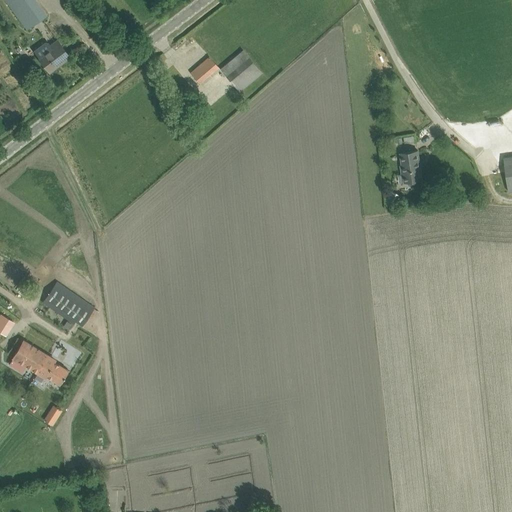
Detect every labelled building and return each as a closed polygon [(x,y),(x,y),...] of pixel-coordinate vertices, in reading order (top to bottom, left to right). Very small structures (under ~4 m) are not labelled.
[(35,0),(5,0),(27,29),(46,15),(35,0)] [(511,0),(407,0),(415,62),(511,50),(511,0)] [(52,48),(39,58),(48,71),(60,62),(61,63),(69,57),(57,40),(50,45),(52,48)] [(220,69),(239,91),(262,72),(243,50),(220,69)] [(191,72),(201,85),(220,69),(209,57),(191,72)] [(511,58),(442,68),(450,124),(490,118),(489,109),(486,109),(485,101),(495,100),(495,96),(510,94),(509,86),(511,86),(511,58)] [(401,153),(405,182),(422,180),(418,150),(401,153)] [(400,195),(391,191),(386,201),(395,206),(400,195)] [(91,314),(84,308),(86,305),(56,284),(44,302),(82,328),(91,314)] [(0,333),(4,335),(12,321),(0,314),(0,333)] [(67,331),(71,324),(67,320),(62,327),(67,331)] [(23,340),(12,357),(45,377),(46,375),(60,384),(68,370),(54,361),(55,360),(23,340)] [(53,405),(50,410),(58,415),(62,410),(53,405)]
